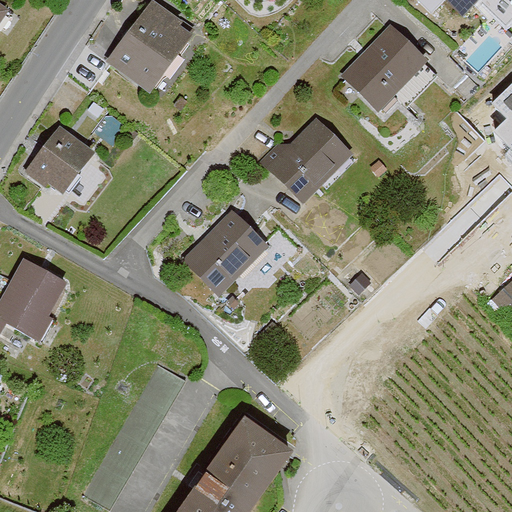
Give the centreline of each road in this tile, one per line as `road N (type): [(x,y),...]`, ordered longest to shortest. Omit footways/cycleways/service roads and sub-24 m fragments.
road 1 (residential): [(118,274),(368,0)]
road 2 (residential): [(118,274),(192,316),(335,453)]
road 3 (motorway): [(0,112),(231,0)]
road 4 (residential): [(91,0),(0,133)]
road 5 (residential): [(0,208),(118,274)]
